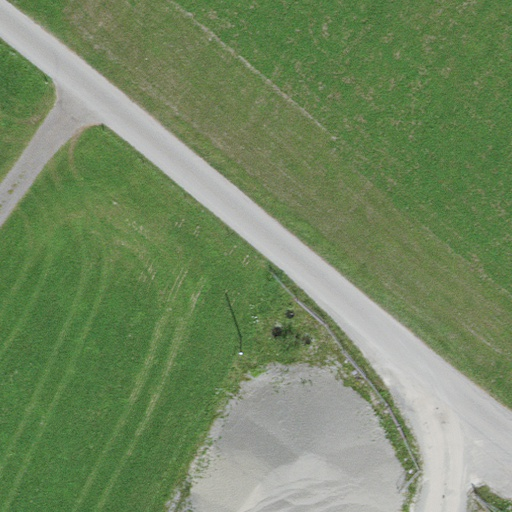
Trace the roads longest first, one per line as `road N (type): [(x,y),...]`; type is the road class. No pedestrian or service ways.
road 1 (unclassified): [(0,8),(511,420)]
road 2 (track): [(96,84),(0,216)]
